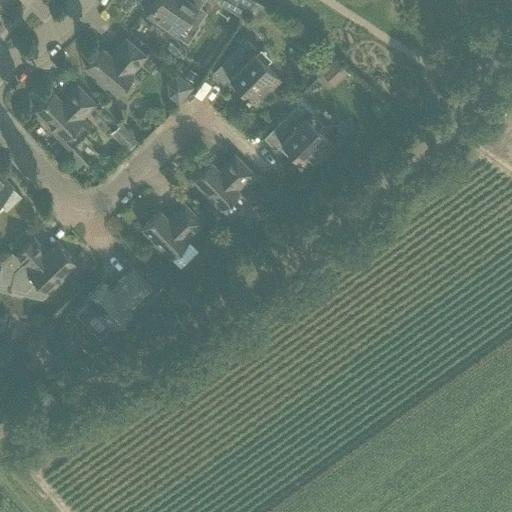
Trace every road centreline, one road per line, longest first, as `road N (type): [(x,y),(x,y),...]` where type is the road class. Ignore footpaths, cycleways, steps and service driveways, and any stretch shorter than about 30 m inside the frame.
road 1 (unclassified): [(0,438),(253,284),(377,189),(443,133),(511,5)]
road 2 (residential): [(197,120),(108,201),(83,206),(0,128)]
